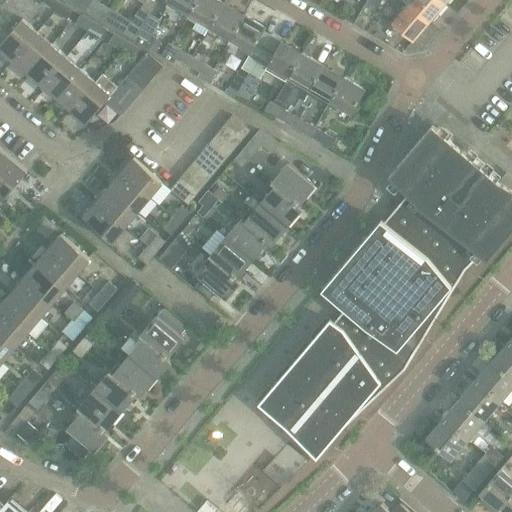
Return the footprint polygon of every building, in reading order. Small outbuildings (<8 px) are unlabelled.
[(43,0),(41,4),(54,12),(59,2),(54,0),(43,0)] [(74,0),(73,4),(85,11),(91,0),(74,0)] [(96,0),(91,0),(85,11),(96,18),(104,5),(96,0)] [(186,19),(187,19),(198,0),(169,0),(166,7),(175,12),(177,9),(188,16),(186,19)] [(217,0),(198,0),(187,19),(194,24),(192,28),(205,35),(207,31),(208,32),(224,4),(217,0)] [(366,0),(363,5),(374,11),(380,0),(366,0)] [(409,0),(407,3),(428,22),(444,3),(440,0),(409,0)] [(59,2),(54,12),(67,19),(72,10),(59,2)] [(412,41),(428,22),(407,3),(390,22),(412,41)] [(224,4),(208,32),(217,37),(219,33),(230,40),(228,44),(229,44),(245,16),(224,4)] [(105,23),(113,10),(104,5),(96,18),(105,23)] [(140,8),(125,35),(134,41),(150,14),(140,8)] [(120,32),(124,35),(132,21),(113,10),(105,23),(108,25),(120,32)] [(74,24),(87,31),(93,22),(80,14),(74,24)] [(150,14),(134,41),(144,46),(146,42),(147,42),(151,36),(160,20),(150,14)] [(248,55),(250,56),(264,31),(266,28),(245,16),(229,44),(237,49),(238,49),(248,55)] [(0,43),(0,51),(11,61),(36,32),(21,19),(0,43)] [(100,39),(106,29),(93,22),(87,31),(77,43),(81,46),(92,34),(100,39)] [(36,32),(11,61),(26,74),(51,45),(36,32)] [(108,43),(121,50),(126,41),(113,33),(108,43)] [(146,42),(144,46),(145,47),(154,52),(160,42),(151,36),(147,42),(146,42)] [(126,41),(121,50),(134,58),(139,49),(126,41)] [(281,42),(266,70),(275,75),(285,81),(287,82),(303,55),(281,42)] [(164,52),(175,59),(181,50),(169,43),(164,52)] [(51,45),(26,74),(41,86),(65,57),(51,45)] [(188,66),(188,67),(194,57),(193,57),(181,50),(176,59),(188,66)] [(138,61),(155,76),(162,67),(145,53),(138,61)] [(285,81),(273,103),(271,102),(266,111),(278,118),(283,109),(282,109),(284,104),(284,103),(294,86),(295,87),(297,83),(309,90),(307,94),(308,94),(324,67),(303,55),(287,82),(285,81)] [(65,57),(41,86),(55,98),(80,69),(65,57)] [(199,73),(200,73),(205,64),(194,57),(188,67),(199,73)] [(155,76),(138,61),(131,70),(148,84),(155,76)] [(205,64),(200,73),(212,80),(217,71),(206,64),(205,64)] [(324,67),(308,94),(316,99),(319,95),(330,102),(327,105),(329,106),(345,79),(324,67)] [(251,74),(241,68),(228,89),(239,95),(251,74)] [(80,69),(55,98),(69,111),(94,82),(80,69)] [(140,93),(148,84),(131,70),(123,78),(140,93)] [(94,82),(69,111),(85,124),(103,102),(110,94),(127,109),(133,101),(116,86),(117,86),(102,74),(94,82)] [(260,79),(251,74),(239,95),(249,101),(262,80),(260,79)] [(116,86),(133,101),(140,93),(123,78),(117,86),(116,86)] [(345,79),(329,106),(337,111),(340,108),(352,115),(365,91),(345,79)] [(103,102),(120,116),(127,109),(110,94),(103,102)] [(283,109),(278,118),(290,125),(295,116),(283,109)] [(224,124),(242,140),(250,131),(232,115),(224,124)] [(295,116),(290,125),(302,132),(307,123),(295,116)] [(307,123),(302,132),(313,138),(331,149),(331,148),(341,153),(345,145),(307,123)] [(215,134),(234,150),(242,140),(224,124),(215,134)] [(285,427),(295,438),(313,456),(316,459),(340,430),(404,369),(465,269),(480,255),(487,260),(511,230),(511,189),(498,181),(432,125),(390,174),(389,176),(407,195),(384,222),(381,220),(321,290),(322,290),(344,309),(333,322),(329,319),(258,404),(285,427)] [(259,130),(238,154),(247,162),(261,145),(273,153),(279,142),(259,130)] [(208,144),(226,159),(234,150),(215,134),(208,144)] [(200,153),(218,169),(226,159),(208,144),(200,153)] [(0,173),(15,186),(28,171),(0,147),(0,173)] [(192,162),(211,178),(218,169),(200,153),(192,162)] [(242,168),(247,162),(238,154),(233,161),(242,168)] [(121,173),(150,197),(163,182),(134,158),(121,173)] [(184,171),(203,187),(211,178),(192,162),(184,171)] [(272,183),(301,207),(302,207),(298,204),(313,186),(288,164),(272,183)] [(177,180),(196,196),(203,187),(184,171),(177,180)] [(0,198),(2,201),(15,186),(0,173),(0,198)] [(109,187),(138,212),(150,197),(121,173),(109,187)] [(169,189),(188,205),(196,196),(177,180),(169,189)] [(260,204),(286,226),(301,207),(272,183),(271,184),(275,187),(260,204)] [(96,202),(125,227),(138,212),(109,187),(96,202)] [(219,187),(212,195),(221,203),(228,194),(219,187)] [(216,209),(221,203),(212,195),(207,201),(216,209)] [(113,241),(125,227),(96,202),(84,217),(113,241)] [(181,204),(172,215),(181,223),(184,220),(190,213),(181,204)] [(241,220),(270,244),(286,226),(260,204),(246,222),(242,219),(241,220)] [(162,227),(171,235),(181,223),(172,215),(162,227)] [(227,237),(252,259),(266,242),(270,245),(270,244),(241,220),(227,237)] [(182,231),(191,239),(198,231),(188,223),(182,231)] [(182,231),(158,259),(171,269),(194,241),(191,239),(182,231)] [(49,248),(78,273),(91,258),(61,233),(49,248)] [(156,235),(148,246),(156,253),(165,242),(156,235)] [(211,256),(241,280),(237,277),(252,259),(227,237),(211,256)] [(138,257),(146,264),(156,253),(148,246),(138,257)] [(36,263),(65,288),(78,273),(49,248),(36,263)] [(224,300),(241,280),(211,256),(215,259),(199,278),(224,300)] [(23,278),(53,303),(65,288),(36,263),(23,278)] [(11,292),(41,317),(53,303),(23,278),(11,292)] [(132,279),(114,300),(109,306),(119,315),(142,287),(132,279)] [(108,282),(100,291),(108,298),(116,289),(108,282)] [(89,304),(97,311),(108,298),(100,291),(89,304)] [(0,305),(0,309),(27,333),(41,317),(11,292),(0,305)] [(132,326),(141,335),(142,334),(170,359),(171,358),(167,354),(182,337),(179,335),(186,326),(154,299),(132,326)] [(109,306),(102,316),(111,324),(119,315),(109,306)] [(81,308),(72,318),(83,328),(92,317),(81,308)] [(0,334),(15,347),(27,333),(0,309),(0,334)] [(61,330),(73,340),(83,328),(72,318),(61,330)] [(0,358),(3,361),(15,347),(0,334),(0,358)] [(145,338),(129,357),(154,378),(170,359),(142,334),(141,335),(145,338)] [(78,343),(87,351),(93,344),(84,337),(78,343)] [(58,339),(49,351),(57,358),(67,347),(58,339)] [(492,361),(511,377),(511,345),(508,342),(492,361)] [(80,359),(87,351),(78,343),(72,351),(80,359)] [(39,362),(47,369),(57,358),(49,351),(39,362)] [(111,371),(139,395),(154,378),(129,357),(115,373),(111,371)] [(476,380),(502,402),(511,390),(511,377),(492,361),(476,380)] [(34,369),(25,379),(34,386),(42,375),(34,369)] [(95,390),(119,411),(135,393),(138,396),(139,395),(111,371),(95,390)] [(47,380),(56,389),(62,382),(53,373),(47,380)] [(463,394),(472,380),(464,374),(455,389),(463,394)] [(9,399),(18,406),(34,386),(25,379),(9,399)] [(47,380),(29,401),(39,409),(56,389),(47,380)] [(459,399),(485,422),(502,402),(476,380),(459,399)] [(79,408),(108,432),(108,431),(104,428),(119,411),(95,390),(79,408)] [(443,418),(469,441),(485,422),(459,399),(443,418)] [(67,430),(73,435),(66,445),(84,460),(91,451),(108,432),(79,408),(79,409),(82,412),(67,430)] [(452,460),(469,441),(443,418),(426,438),(452,460)] [(227,446),(237,434),(218,419),(183,463),(197,474),(223,442),(227,446)] [(24,423),(16,434),(28,444),(37,434),(24,423)] [(484,454),(497,464),(503,457),(491,446),(484,454)] [(484,454),(452,492),(462,501),(473,488),(475,490),(497,464),(484,454)] [(511,476),(502,468),(479,495),(499,511),(511,495),(511,476)] [(511,511),(511,495),(499,511),(500,511),(511,511)] [(0,509),(0,511),(27,511),(28,511),(10,497),(2,506),(3,507),(0,509)] [(225,511),(210,497),(199,510),(200,511),(225,511)]
